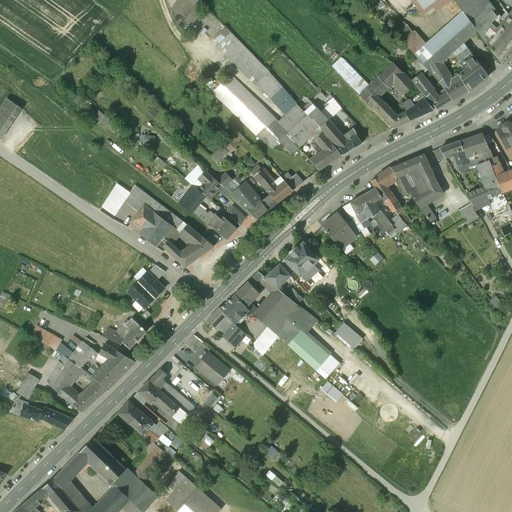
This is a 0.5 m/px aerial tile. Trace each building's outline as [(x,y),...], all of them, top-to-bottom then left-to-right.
[(369,0),(361,0),(373,12),(377,8),(369,0)] [(417,0),(424,10),(437,1),(442,8),(452,0),(417,0)] [(453,0),(464,14),(477,32),(480,36),(490,24),(497,29),(504,22),(487,0),(453,0)] [(511,0),(503,0),(511,6),(511,10),(511,12),(509,16),(511,18),(511,0)] [(426,48),(416,57),(417,58),(427,70),(430,73),(436,67),(452,53),(464,43),(477,32),(464,14),(426,48)] [(511,18),(509,16),(504,22),(497,29),(490,24),(480,36),(500,63),(511,49),(511,50),(511,48),(511,18)] [(219,43),(230,32),(222,25),(211,36),(219,43)] [(325,133),(313,119),(311,121),(308,116),(306,114),(301,110),(297,105),(266,69),(230,32),(216,46),(255,86),(257,84),(285,116),(293,126),(301,119),(312,137),(315,141),(323,134),(323,135),(325,133)] [(426,48),(412,34),(403,42),(416,57),(426,48)] [(464,43),(452,53),(459,62),(471,53),(464,43)] [(350,46),(339,59),(345,65),(354,54),(350,46)] [(488,77),(471,53),(459,62),(465,71),(458,76),(467,92),(468,92),(488,77)] [(427,70),(417,58),(412,62),(423,74),(427,70)] [(345,65),(339,59),(332,67),(339,74),(347,67),(345,65)] [(403,74),(393,63),(372,84),(368,88),(360,96),(369,104),(369,105),(376,98),(378,99),(393,83),(403,74)] [(358,78),(347,67),(339,74),(360,96),(368,88),(358,78)] [(458,76),(452,81),(436,67),(430,73),(444,89),(447,93),(447,94),(452,101),(461,95),(467,92),(458,76)] [(363,74),(358,78),(368,88),(372,84),(363,74)] [(414,86),(403,74),(393,83),(404,94),(406,93),(414,86)] [(279,122),(230,75),(211,93),(252,133),(268,142),(284,127),(279,122)] [(439,93),(437,95),(421,75),(413,81),(425,96),(437,110),(452,101),(447,94),(447,93),(442,96),(439,93)] [(414,86),(406,93),(404,94),(409,101),(420,93),(414,86)] [(420,93),(409,101),(414,107),(425,99),(420,93)] [(332,98),(329,101),(328,101),(326,104),(327,105),(319,112),(320,112),(328,122),(328,121),(341,109),(332,98)] [(397,118),(386,105),(378,99),(376,98),(369,105),(372,108),(373,107),(382,116),(394,128),(410,121),(405,114),(405,113),(397,118)] [(6,99),(0,107),(0,139),(21,109),(6,99)] [(425,99),(414,107),(407,112),(405,114),(410,121),(433,110),(425,99)] [(310,101),(301,110),(306,114),(308,116),(316,108),(310,101)] [(414,107),(409,101),(402,106),(407,112),(414,107)] [(349,133),(343,138),(339,133),(328,121),(328,122),(320,112),(319,112),(316,108),(308,116),(311,121),(313,119),(325,133),(323,135),(327,139),(329,138),(336,147),(337,147),(336,149),(342,155),(342,156),(361,144),(356,136),(354,137),(351,136),(349,133)] [(105,125),(110,118),(97,109),(92,116),(105,125)] [(285,116),(279,122),(284,127),(288,131),(293,126),(285,116)] [(356,125),(348,117),(345,121),(352,127),(356,125)] [(293,126),(288,131),(284,127),(268,142),(268,143),(274,148),(278,145),(280,142),(281,144),(288,151),(292,154),(296,150),(297,150),(298,148),(312,137),(301,119),(293,126)] [(511,121),(497,131),(507,149),(511,145),(511,121)] [(353,128),(348,132),(349,133),(351,136),(354,137),(356,136),(353,128)] [(138,142),(152,144),(153,135),(139,133),(138,142)] [(323,135),(323,134),(315,141),(324,151),(318,156),(310,161),(313,164),(319,171),(342,155),(336,149),(335,148),(336,147),(332,141),(330,143),(327,139),(323,135)] [(484,137),(483,134),(475,137),(481,153),(489,150),(487,145),(484,137)] [(484,137),(487,145),(493,143),(489,135),(484,137)] [(475,137),(461,142),(467,158),(476,155),(481,153),(475,137)] [(324,151),(315,141),(310,145),(318,156),(324,151)] [(460,142),(449,145),(452,154),(457,168),(467,163),(460,142)] [(449,145),(439,149),(444,158),(452,154),(449,145)] [(497,158),(492,159),(489,150),(481,153),(482,157),(484,162),(490,160),(492,166),(499,164),(497,158)] [(424,155),(391,169),(396,180),(404,196),(410,193),(411,193),(410,190),(402,175),(410,172),(417,169),(421,177),(423,181),(427,189),(437,183),(424,155)] [(477,159),(468,163),(469,164),(471,168),(477,165),(484,162),(482,157),(477,159)] [(492,166),(490,160),(484,162),(477,165),(485,187),(482,188),(487,199),(502,192),(496,178),(494,174),(492,166)] [(304,172),(309,178),(319,171),(313,164),(304,172)] [(499,164),(492,166),(494,174),(496,178),(502,175),(499,164)] [(256,167),(249,172),(254,177),(260,171),(256,167)] [(391,168),(380,176),(370,182),(375,189),(382,198),(385,202),(393,197),(385,185),(396,180),(391,169),(391,168)] [(302,169),(291,178),(287,174),(282,179),(292,191),(309,178),(304,172),(302,169)] [(417,169),(410,172),(414,180),(421,177),(417,169)] [(280,177),(274,183),(262,170),(260,171),(254,177),(270,195),(277,203),(292,191),(282,179),(280,177)] [(502,175),(496,178),(502,192),(502,193),(511,188),(511,171),(502,175)] [(217,182),(206,172),(199,179),(204,184),(198,190),(204,196),(209,200),(221,186),(217,182)] [(226,174),(217,182),(221,186),(224,188),(232,181),(226,174)] [(423,181),(410,190),(411,193),(410,193),(413,198),(427,189),(423,181)] [(244,183),(231,194),(237,201),(250,190),(244,183)] [(427,189),(413,198),(419,208),(425,204),(426,204),(443,194),(437,183),(427,189)] [(129,193),(116,184),(106,200),(107,200),(101,208),(114,216),(125,199),(140,211),(144,205),(129,193)] [(187,225),(135,186),(129,193),(144,205),(172,227),(180,233),(187,225)] [(192,186),(178,203),(191,213),(204,196),(198,190),(192,186)] [(482,188),(466,196),(475,211),(490,204),(487,199),(482,188)] [(382,198),(375,189),(370,192),(376,202),(382,198)] [(250,190),(237,201),(247,212),(252,208),(260,201),(251,190),(250,190)] [(371,201),(360,207),(367,220),(368,219),(372,217),(378,213),(374,206),(373,204),(376,202),(370,192),(367,193),(371,201)] [(367,193),(350,203),(356,215),(361,223),(367,220),(360,207),(371,201),(367,193)] [(270,195),(264,201),(271,208),(277,203),(270,195)] [(400,208),(393,197),(385,202),(392,213),(395,212),(400,208)] [(253,210),(249,214),(255,220),(271,208),(264,201),(261,203),(253,210)] [(260,201),(252,208),(253,210),(261,203),(260,201)] [(426,204),(425,204),(419,208),(429,221),(431,219),(434,217),(426,204)] [(470,204),(459,211),(465,221),(476,214),(470,204)] [(172,227),(144,205),(140,211),(127,227),(156,248),(172,227)] [(245,219),(232,207),(226,214),(229,216),(230,217),(239,226),(245,219)] [(209,212),(206,215),(205,214),(201,211),(197,216),(208,225),(215,216),(209,212)] [(380,212),(378,213),(372,217),(384,232),(391,227),(380,212)] [(347,225),(338,213),(321,227),(339,249),(355,235),(347,225)] [(230,217),(227,221),(223,217),(221,220),(216,216),(215,216),(208,225),(226,241),(239,226),(230,217)] [(402,221),(398,216),(397,216),(390,220),(399,232),(407,226),(402,221)] [(371,225),(368,219),(367,220),(361,223),(364,229),(371,225)] [(360,232),(352,221),(347,225),(355,235),(360,232)] [(213,247),(187,225),(180,233),(179,234),(180,235),(192,245),(188,250),(197,259),(213,247)] [(172,227),(163,238),(167,242),(171,245),(180,235),(179,234),(180,233),(172,227)] [(391,227),(384,232),(388,235),(394,230),(391,227)] [(394,230),(388,235),(391,239),(397,234),(394,230)] [(163,238),(156,248),(163,252),(165,250),(162,247),(167,242),(163,238)] [(188,250),(183,256),(171,245),(167,242),(162,247),(165,250),(184,268),(197,259),(188,250)] [(295,248),(289,254),(290,255),(284,260),(300,277),(312,266),(318,260),(317,259),(317,255),(314,252),(310,252),(303,244),(296,249),(295,248)] [(300,277),(284,260),(279,264),(290,276),(289,277),(294,282),(298,279),(301,282),(303,280),(300,277)] [(279,264),(264,278),(276,288),(289,277),(290,276),(279,264)] [(165,272),(155,265),(147,273),(156,282),(165,272)] [(312,266),(300,277),(303,280),(305,282),(306,281),(306,282),(317,272),(312,266)] [(264,278),(258,272),(253,277),(261,284),(270,290),(273,292),(276,288),(264,278)] [(147,273),(128,293),(143,308),(163,289),(156,282),(147,273)] [(261,284),(253,277),(248,282),(255,290),(261,284)] [(248,282),(233,296),(234,296),(245,307),(259,294),(255,290),(248,282)] [(285,296),(276,288),(273,292),(257,312),(254,316),(278,337),(288,346),(302,330),(309,322),(313,326),(317,321),(305,312),(300,308),(292,301),(285,296)] [(293,289),(285,296),(292,301),(299,296),(293,289)] [(2,292),(0,295),(0,309),(3,311),(10,295),(2,292)] [(245,307),(234,296),(219,309),(234,324),(235,325),(249,312),(246,308),(245,307)] [(257,312),(249,305),(246,308),(249,312),(254,316),(257,312)] [(219,309),(207,321),(223,337),(234,324),(219,309)] [(150,315),(146,311),(141,316),(145,320),(150,315)] [(130,329),(121,338),(124,340),(122,343),(129,350),(146,333),(136,323),(130,329)] [(125,325),(123,324),(116,331),(115,332),(114,335),(121,338),(130,329),(126,325),(125,325)] [(234,324),(223,337),(224,337),(235,348),(241,341),(242,339),(241,339),(245,335),(234,325),(235,325),(234,324)] [(361,341),(343,325),(335,334),(353,350),(361,341)] [(62,341),(36,326),(30,336),(56,351),(60,344),(62,341)] [(267,327),(253,344),(254,348),(262,356),(278,337),(267,327)] [(115,332),(107,329),(103,338),(120,346),(122,343),(124,340),(121,338),(114,335),(115,332)] [(302,330),(288,346),(315,370),(329,354),(302,330)] [(245,335),(241,339),(242,339),(241,341),(244,344),(249,338),(245,335)] [(202,343),(193,336),(184,345),(194,353),(202,343)] [(94,345),(85,338),(82,342),(91,349),(94,345)] [(82,342),(73,354),(68,360),(75,365),(80,369),(95,353),(91,349),(82,342)] [(73,354),(60,344),(56,351),(62,355),(63,356),(68,360),(73,354)] [(109,360),(91,378),(96,382),(106,391),(135,363),(134,362),(118,353),(104,345),(99,355),(109,360)] [(228,370),(209,354),(197,369),(216,385),(228,370)] [(68,360),(63,356),(47,381),(49,387),(54,390),(70,403),(76,396),(69,389),(67,388),(69,386),(77,375),(80,377),(83,372),(75,365),(68,360)] [(41,373),(27,365),(15,359),(12,365),(27,374),(37,380),(37,379),(41,373)] [(160,370),(149,381),(159,390),(165,384),(161,381),(166,376),(166,375),(160,370)] [(27,374),(15,393),(27,400),(34,402),(34,401),(42,402),(44,394),(32,389),(38,380),(37,379),(37,380),(27,374)] [(182,391),(166,376),(161,381),(165,384),(159,390),(158,390),(161,392),(179,409),(183,411),(188,405),(187,404),(190,401),(181,393),(182,391)] [(340,394),(343,389),(328,378),(325,382),(340,394)] [(158,390),(148,381),(137,393),(138,393),(133,397),(140,403),(144,399),(150,404),(153,401),(161,392),(158,390)] [(79,398),(76,396),(70,403),(73,406),(81,413),(106,391),(96,382),(79,398)] [(179,409),(161,392),(153,401),(161,409),(159,412),(163,416),(165,413),(171,418),(180,425),(183,421),(187,416),(184,412),(179,409)] [(23,402),(18,400),(15,409),(21,411),(22,405),(23,402)] [(153,424),(128,402),(117,414),(142,436),(147,431),(151,425),(153,424)] [(35,409),(22,405),(21,411),(19,417),(31,420),(35,409)] [(50,412),(41,408),(40,410),(35,409),(31,420),(38,422),(39,419),(45,422),(50,412)] [(72,421),(50,412),(45,422),(64,430),(72,421)] [(202,428),(187,416),(183,421),(198,433),(202,428)] [(168,429),(159,422),(154,428),(162,435),(168,429)] [(154,428),(151,425),(147,431),(158,439),(157,439),(158,440),(162,435),(154,428)] [(158,439),(147,431),(142,436),(153,444),(157,439),(158,439)] [(104,440),(98,433),(93,439),(99,444),(104,440)] [(182,442),(176,438),(172,442),(178,447),(182,442)] [(93,439),(79,453),(88,461),(112,485),(126,470),(125,470),(99,444),(93,439)] [(222,448),(213,441),(209,447),(218,454),(222,448)] [(153,444),(147,451),(151,454),(156,447),(153,444)] [(164,444),(159,449),(163,452),(168,447),(164,444)] [(273,450),(265,444),(259,451),(267,457),(273,450)] [(151,454),(134,475),(142,482),(165,454),(159,449),(156,447),(151,454)] [(79,453),(62,471),(70,479),(88,461),(79,453)] [(143,511),(157,499),(126,469),(125,470),(126,470),(112,485),(114,487),(115,486),(130,500),(121,509),(123,511),(143,511)] [(62,471),(53,480),(61,489),(68,482),(70,480),(70,479),(62,471)] [(197,488),(179,473),(167,486),(174,493),(166,502),(177,511),(219,511),(221,510),(197,489),(197,488)] [(53,480),(32,497),(38,503),(47,496),(48,497),(58,508),(69,500),(61,489),(53,480)] [(69,483),(68,482),(61,489),(69,500),(79,511),(85,504),(85,502),(69,483)] [(275,488),(269,484),(265,488),(272,493),(275,488)] [(92,510),(89,511),(118,511),(120,510),(121,509),(130,500),(115,486),(114,487),(92,510)] [(285,496),(275,488),(272,493),(281,500),(284,496),(285,496)] [(296,511),(299,509),(284,496),(281,500),(279,502),(288,510),(288,511),(296,511)] [(32,497),(21,506),(28,511),(37,511),(33,508),(38,503),(32,497)] [(69,500),(58,508),(61,511),(78,511),(79,511),(69,500)] [(85,504),(79,511),(78,511),(89,511),(92,510),(86,503),(85,504)]
